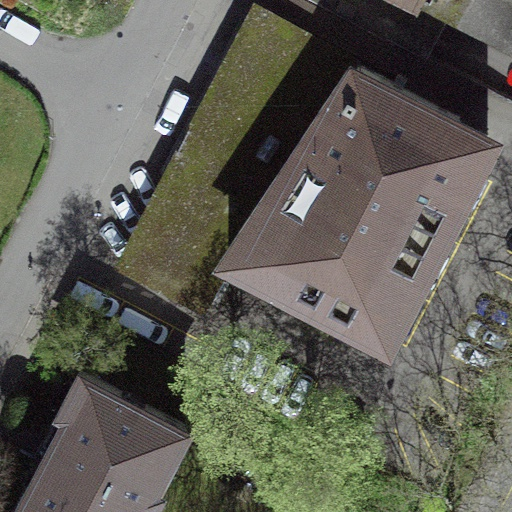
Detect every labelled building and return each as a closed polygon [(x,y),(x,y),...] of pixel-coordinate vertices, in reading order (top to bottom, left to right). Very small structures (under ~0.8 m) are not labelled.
[(419,58),(308,0),(249,0),(406,82),(419,58)] [(511,0),(313,0),(387,38),(388,37),(426,57),(450,13),(511,45),(511,0)] [(202,304),(229,254),(385,335),(480,152),(488,135),(456,118),(459,112),(456,110),(407,85),(261,8),(191,141),(126,264),(202,304)] [(470,83),(422,58),(407,85),(456,110),(470,83)] [(67,408),(46,447),(11,511),(145,511),(158,490),(152,486),(185,424),(81,369),(61,406),(67,408)]
